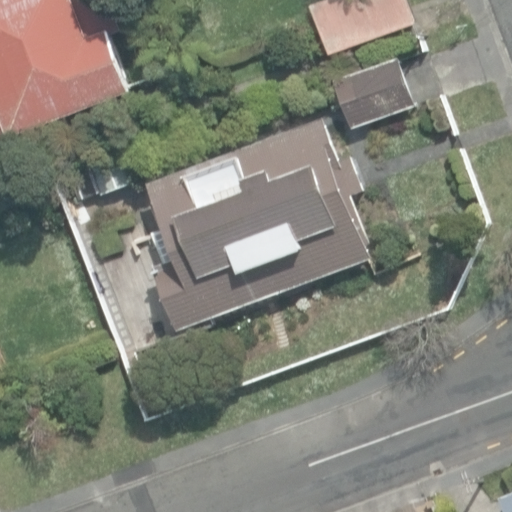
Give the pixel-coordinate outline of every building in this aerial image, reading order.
[(0,0),(0,136),(12,132),(14,135),(139,90),(126,52),(119,32),(129,29),(118,0),(0,0)] [(328,0),(319,3),(336,53),(338,52),(423,23),(414,0),(328,0)] [(338,81),(356,129),(418,105),(399,57),(338,81)] [(158,268),(181,330),(377,259),(371,243),(374,242),(357,194),(368,190),(355,154),(344,158),(330,118),(153,182),(160,202),(156,203),(166,231),(170,230),(181,259),(158,268)] [(68,177),(80,209),(133,190),(121,158),(68,177)] [(511,511),(511,491),(502,495),(509,511),(511,511)]
